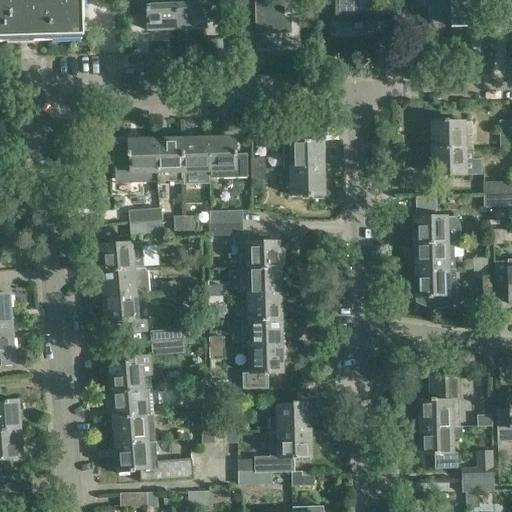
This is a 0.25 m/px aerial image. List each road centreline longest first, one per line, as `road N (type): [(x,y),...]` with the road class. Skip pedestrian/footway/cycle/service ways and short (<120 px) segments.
road 1 (residential): [(70,511),(48,115),(93,90),(359,91)]
road 2 (residential): [(364,325),(359,91)]
road 3 (residential): [(371,511),(364,325)]
road 4 (residential): [(359,91),(511,87)]
road 5 (residential): [(511,345),(364,325)]
